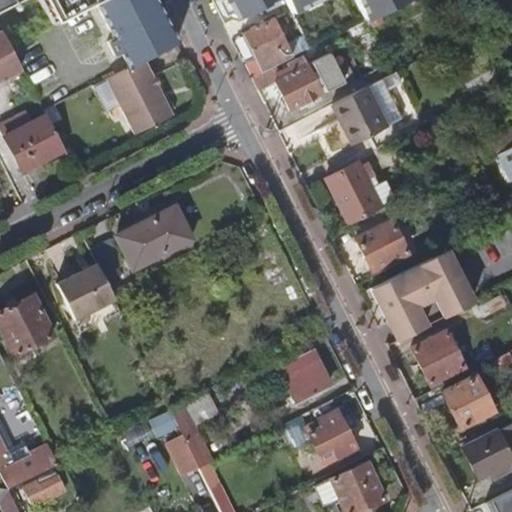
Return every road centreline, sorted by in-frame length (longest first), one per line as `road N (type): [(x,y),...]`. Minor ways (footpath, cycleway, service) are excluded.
road 1 (residential): [(239,124),(441,511)]
road 2 (residential): [(239,124),(0,242)]
road 3 (residential): [(178,0),(239,124)]
